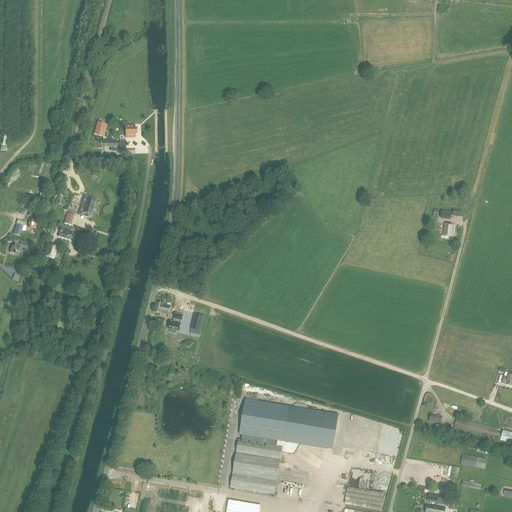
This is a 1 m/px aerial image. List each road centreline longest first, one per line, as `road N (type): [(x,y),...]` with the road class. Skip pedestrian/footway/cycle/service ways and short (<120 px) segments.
road 1 (tertiary): [(95,511),(172,217),(176,0)]
road 2 (track): [(155,284),(511,410)]
road 3 (unclassified): [(126,273),(118,265),(133,166),(70,155),(110,0)]
road 4 (unclassified): [(389,511),(467,220)]
road 5 (unclassified): [(62,511),(126,273)]
road 6 (track): [(0,173),(35,127),(36,0)]
road 7 (track): [(511,56),(467,220)]
road 8 (residential): [(126,273),(149,151),(128,139)]
road 9 (track): [(511,53),(435,62),(436,0)]
